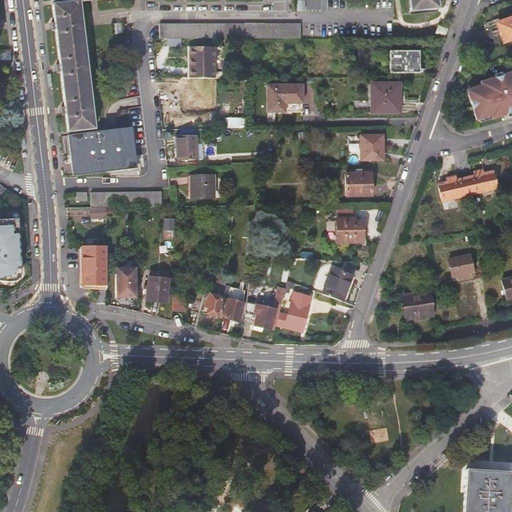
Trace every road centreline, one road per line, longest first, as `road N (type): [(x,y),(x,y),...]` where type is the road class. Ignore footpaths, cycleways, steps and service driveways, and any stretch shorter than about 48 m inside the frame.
road 1 (residential): [(44,184),(138,183),(154,174),(148,20),(317,19)]
road 2 (residential): [(354,362),(356,327),(424,135)]
road 3 (residential): [(370,508),(500,389),(507,371),(502,349)]
road 4 (residential): [(77,324),(100,313),(280,360)]
road 5 (residential): [(370,508),(234,358)]
road 6 (tertiary): [(44,184),(23,0)]
road 7 (tertiary): [(502,349),(354,362)]
road 8 (residential): [(424,135),(478,0)]
